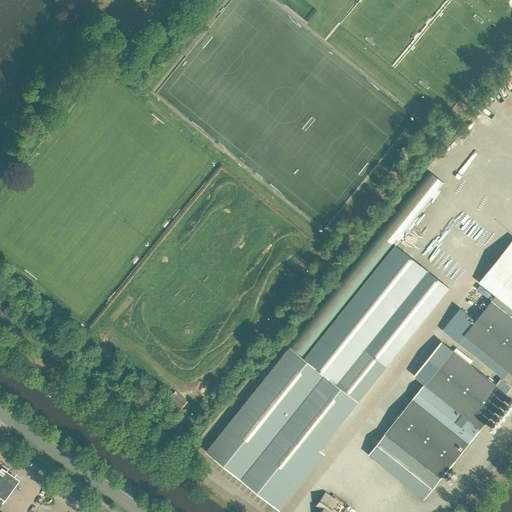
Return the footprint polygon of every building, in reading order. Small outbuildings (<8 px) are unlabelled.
[(444,183),(427,170),(378,231),(287,344),(290,347),(304,358),(395,245),(444,183)] [(511,239),(478,282),(511,308),(511,239)] [(386,367),(449,288),(395,245),(304,358),(335,384),(364,349),(386,367)] [(511,373),(511,317),(491,301),(464,335),(458,343),(495,373),(502,365),(511,373)] [(304,358),(290,347),(212,444),(280,499),(285,492),(297,478),(386,367),(364,349),(335,384),(304,358)] [(451,351),(385,434),(441,478),(507,395),(451,351)] [(39,380),(20,366),(16,372),(35,386),(39,380)] [(90,416),(71,402),(66,408),(85,422),(90,416)] [(368,456),(424,499),(441,478),(385,434),(368,456)] [(145,456),(126,442),(122,448),(141,462),(145,456)] [(20,475),(2,462),(0,465),(0,491),(5,495),(20,475)] [(336,511),(332,509),(337,502),(325,494),(317,506),(323,510),(321,511),(336,511)]
